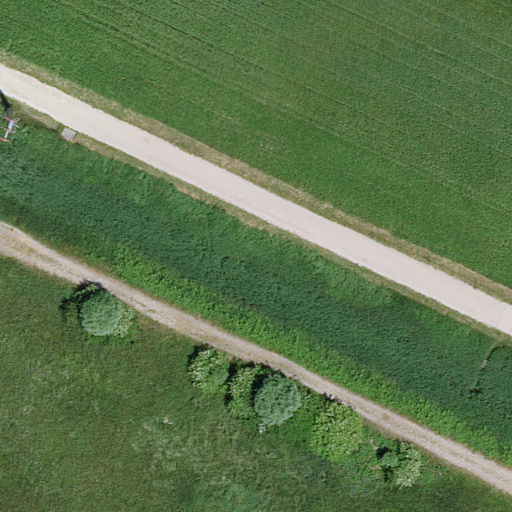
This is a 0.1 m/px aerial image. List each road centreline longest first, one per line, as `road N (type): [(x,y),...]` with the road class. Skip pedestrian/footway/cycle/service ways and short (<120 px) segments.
road 1 (track): [(511,319),(0,73)]
road 2 (track): [(511,481),(0,236)]
